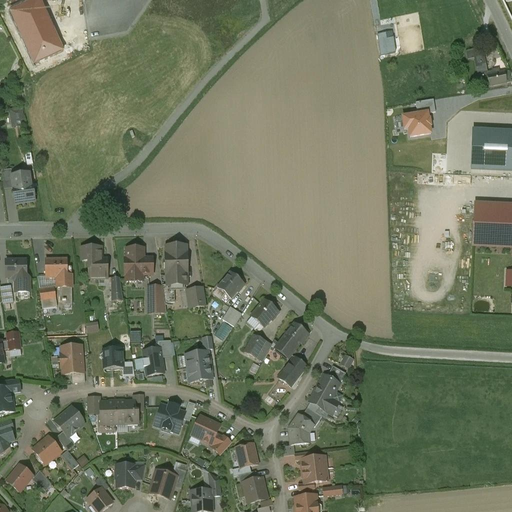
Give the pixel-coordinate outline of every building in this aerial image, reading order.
[(377,30),(378,42),(390,40),(388,29),(377,30)] [(393,42),(379,43),(380,57),(387,57),(386,50),(394,49),(393,42)] [(470,66),(476,65),(486,63),(483,50),(467,52),(470,66)] [(487,73),(486,63),(476,65),(480,90),(511,83),(509,73),(500,74),(499,70),(492,71),(492,72),(487,73)] [(25,118),(24,107),(19,109),(15,110),(14,108),(5,109),(6,114),(9,113),(9,116),(8,116),(8,127),(23,125),(23,119),(25,118)] [(31,154),(18,157),(20,169),(33,166),(31,154)] [(11,170),(1,172),(3,187),(13,186),(12,178),(11,170)] [(12,178),(13,186),(13,188),(30,186),(29,175),(12,178)] [(30,186),(13,188),(16,206),(34,203),(32,186),(30,186)] [(511,208),(474,206),(473,247),(511,248),(511,208)] [(186,248),(166,248),(166,277),(168,277),(168,287),(162,287),(162,288),(165,305),(175,304),(173,286),(186,286),(186,277),(187,277),(186,248)] [(101,249),(81,250),(82,262),(89,262),(89,281),(107,280),(107,261),(101,261),(101,249)] [(143,250),(127,250),(127,260),(125,260),(125,276),(126,276),(126,284),(139,283),(142,283),(142,276),(152,276),(152,260),(143,260),(143,250)] [(66,261),(46,262),(46,279),(57,278),(66,278),(66,269),(66,261)] [(26,262),(6,262),(6,279),(12,279),(26,279),(26,277),(26,262)] [(66,269),(66,278),(57,278),(57,289),(59,289),(72,289),(71,268),(66,269)] [(230,274),(214,295),(221,301),(225,296),(230,301),(237,293),(238,294),(244,286),(230,274)] [(26,279),(12,279),(12,281),(14,283),(15,283),(15,294),(29,294),(29,280),(26,277),(26,279)] [(123,303),(119,280),(107,280),(111,280),(111,303),(123,303)] [(8,287),(0,288),(0,289),(2,306),(14,304),(13,297),(9,298),(8,287)] [(162,288),(148,288),(149,312),(160,312),(166,312),(165,305),(162,288)] [(54,289),(39,291),(41,303),(56,301),(54,289)] [(72,289),(59,289),(60,303),(62,303),(62,304),(63,304),(64,306),(65,306),(65,302),(72,302),(72,289)] [(203,290),(186,292),(187,293),(190,292),(192,309),(206,307),(203,290)] [(56,301),(41,303),(42,311),(57,309),(56,301)] [(278,314),(264,302),(251,318),(264,329),(270,321),(272,322),(278,314)] [(242,316),(230,309),(222,321),(234,328),(242,316)] [(88,323),(88,332),(100,331),(100,322),(88,323)] [(293,326),(275,350),(288,360),(300,344),(302,345),(308,337),(293,326)] [(9,351),(23,350),(21,331),(8,332),(9,351)] [(211,338),(202,340),(204,352),(213,351),(211,338)] [(171,343),(158,343),(160,351),(162,360),(173,359),(171,343)] [(83,347),(60,349),(62,376),(72,376),(84,375),(83,347)] [(160,351),(143,354),(145,362),(143,362),(144,369),(146,369),(147,378),(164,375),(162,360),(160,351)] [(207,353),(199,355),(196,353),(195,355),(186,357),(188,370),(209,367),(207,353)] [(352,370),(356,359),(346,355),(341,365),(352,370)] [(294,359),(278,379),(292,389),(307,369),(294,359)] [(209,367),(188,370),(190,384),(199,383),(201,385),(203,382),(211,381),(209,367)] [(345,376),(333,369),(327,380),(339,386),(345,376)] [(84,375),(72,376),(72,385),(85,384),(84,375)] [(327,380),(324,378),(319,387),(320,388),(319,390),(317,391),(316,393),(317,394),(315,396),(314,396),(309,404),(310,404),(325,412),(332,416),(338,405),(332,402),(337,394),(335,393),(339,386),(327,380)] [(19,383),(12,382),(1,383),(2,390),(10,389),(11,395),(20,393),(19,383)] [(2,390),(0,390),(0,417),(3,417),(4,415),(4,414),(13,413),(11,395),(10,389),(2,390)] [(134,403),(116,404),(117,426),(138,425),(138,414),(135,414),(134,403)] [(116,404),(100,404),(101,427),(117,426),(116,404)] [(186,413),(161,404),(153,429),(178,438),(186,413)] [(325,412),(310,404),(307,409),(321,419),(325,412)] [(72,409),(64,416),(56,423),(55,423),(63,434),(68,439),(84,426),(82,422),(72,409)] [(307,409),(301,419),(313,427),(313,428),(314,429),(321,419),(307,409)] [(301,419),(298,417),(289,430),(291,447),(309,444),(308,435),(313,428),(313,427),(301,419)] [(220,427),(200,418),(191,437),(192,438),(193,435),(199,438),(200,442),(211,447),(212,446),(214,447),(222,438),(216,435),(220,427)] [(11,421),(0,424),(0,430),(10,427),(10,428),(13,427),(11,421)] [(0,430),(0,447),(15,443),(10,428),(10,427),(0,430)] [(75,447),(68,439),(63,434),(57,439),(68,452),(75,447)] [(214,447),(212,449),(220,457),(231,445),(223,437),(222,438),(214,447)] [(48,439),(33,451),(38,458),(38,461),(41,464),(43,464),(45,467),(61,454),(48,439)] [(245,447),(242,445),(239,446),(237,449),(238,449),(236,450),(236,451),(238,450),(239,455),(237,456),(240,470),(250,468),(258,466),(253,446),(245,447)] [(79,466),(67,453),(62,458),(73,471),(79,466)] [(310,454),(295,456),(295,462),(301,462),(301,461),(310,460),(310,454)] [(310,460),(301,461),(301,462),(302,470),(301,470),(302,477),(303,477),(304,485),(304,486),(313,485),(328,483),(325,458),(310,460)] [(20,467),(7,483),(20,494),(30,480),(33,478),(20,467)] [(134,467),(119,467),(119,473),(115,473),(115,481),(117,481),(117,490),(130,490),(130,487),(134,487),(134,481),(134,468),(134,467)] [(145,468),(134,468),(134,481),(142,481),(145,468)] [(240,470),(232,472),(233,478),(238,477),(251,474),(250,468),(240,470)] [(186,473),(176,470),(174,478),(176,479),(173,488),(181,490),(186,473)] [(51,486),(40,472),(34,479),(33,478),(30,480),(45,493),(51,486)] [(251,474),(238,477),(240,485),(243,485),(243,484),(257,481),(256,473),(251,474)] [(174,478),(164,475),(163,479),(155,476),(150,495),(169,501),(173,488),(176,479),(174,478)] [(219,482),(209,475),(210,492),(211,492),(212,499),(221,497),(219,482)] [(109,489),(100,478),(94,483),(100,491),(101,490),(103,494),(109,489)] [(257,481),(243,484),(243,485),(248,506),(267,501),(262,479),(257,481)] [(341,488),(323,490),(324,499),(342,497),(341,488)] [(103,494),(101,490),(100,491),(87,501),(96,511),(102,511),(112,505),(103,494)] [(210,492),(193,493),(194,501),(192,502),(192,511),(212,511),(212,499),(211,492),(210,492)] [(316,497),(295,499),(296,511),(321,511),(321,508),(319,506),(317,506),(316,497)]
